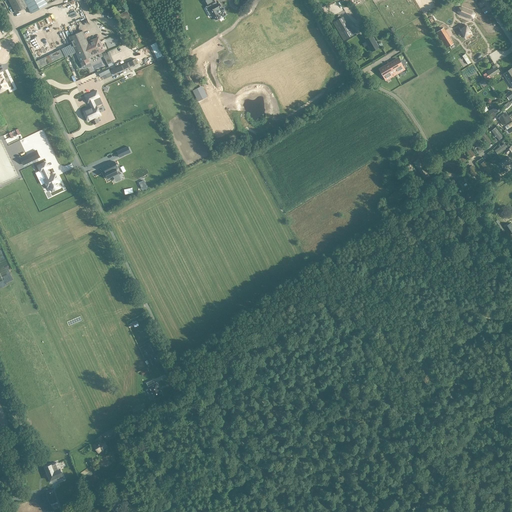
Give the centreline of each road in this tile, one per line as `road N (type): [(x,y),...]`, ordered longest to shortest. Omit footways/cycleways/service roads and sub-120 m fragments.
road 1 (track): [(511,288),(433,325),(399,351),(361,355),(301,384),(203,388),(80,474),(73,511)]
road 2 (unclassified): [(203,388),(176,366),(0,0)]
road 3 (track): [(302,511),(352,508),(388,492),(407,471),(425,427),(478,399),(511,363)]
road 4 (unclassified): [(446,178),(404,104),(359,72),(315,0)]
road 5 (track): [(272,511),(268,483),(227,410),(203,388)]
road 6 (unclassified): [(6,511),(27,443),(0,376)]
